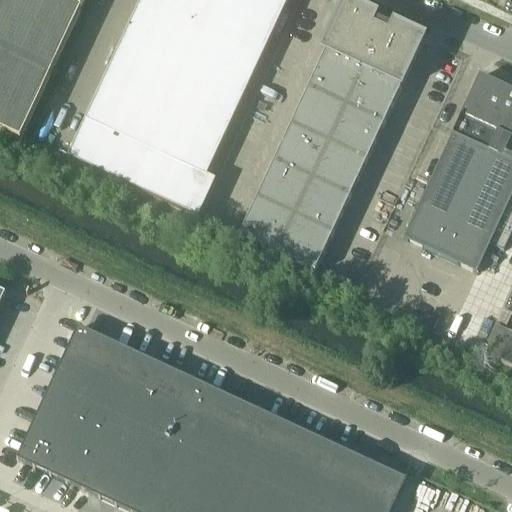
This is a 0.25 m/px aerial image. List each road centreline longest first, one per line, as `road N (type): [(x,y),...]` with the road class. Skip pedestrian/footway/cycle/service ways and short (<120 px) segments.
road 1 (unclassified): [(511,487),(0,250)]
road 2 (unknown): [(110,0),(50,149)]
road 3 (unknown): [(0,424),(60,278)]
road 4 (unclassified): [(511,52),(395,0)]
